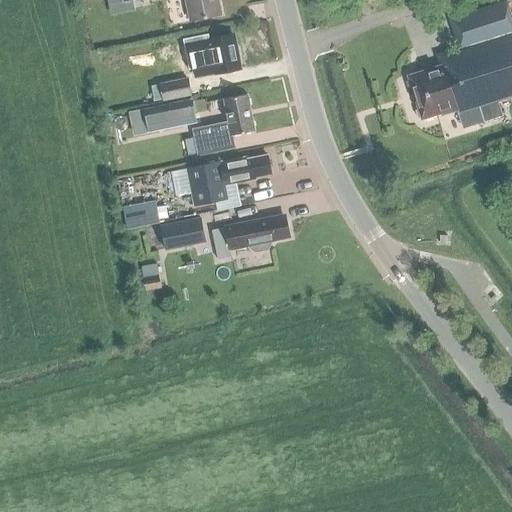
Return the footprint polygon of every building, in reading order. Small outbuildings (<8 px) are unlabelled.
[(184,0),(189,22),(221,15),(217,0),(184,0)] [(511,19),(506,1),(466,13),(448,19),(456,47),(434,53),(438,66),(418,73),(418,71),(405,75),(419,120),(444,112),(445,114),(457,110),(462,127),(481,121),(477,105),(511,94),(511,19)] [(215,74),(239,69),(233,36),(209,41),(211,55),(195,58),(198,76),(215,73),(215,74)] [(153,102),(190,95),(187,79),(159,85),(150,87),(153,102)] [(194,156),(233,148),(231,137),(254,132),(246,95),(223,100),(228,123),(189,131),(194,156)] [(191,102),(130,115),(134,134),(195,121),(191,102)] [(249,179),(270,174),(267,156),(245,160),(245,158),(232,161),(232,162),(220,164),(220,163),(187,170),(195,206),(227,199),(225,186),(236,183),(236,184),(249,181),(249,179)] [(155,202),(122,208),(126,229),(159,223),(155,202)] [(229,250),(248,246),(248,249),(255,253),(267,251),(271,244),(270,242),(289,238),(284,216),(243,224),(243,225),(211,231),(217,261),(231,258),(229,250)] [(204,242),(200,218),(160,226),(165,250),(204,242)] [(145,291),(161,288),(158,276),(143,279),(145,291)]
